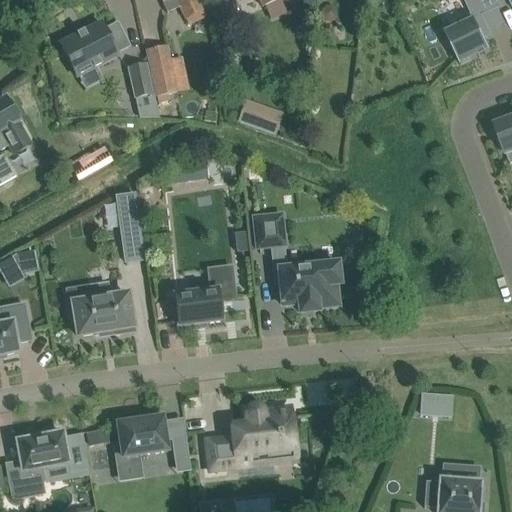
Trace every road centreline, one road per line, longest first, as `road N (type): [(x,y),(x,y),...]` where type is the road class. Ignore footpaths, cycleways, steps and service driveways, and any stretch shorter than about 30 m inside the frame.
road 1 (residential): [(381,349),(0,403)]
road 2 (residential): [(511,274),(460,126),(483,100),(511,88)]
